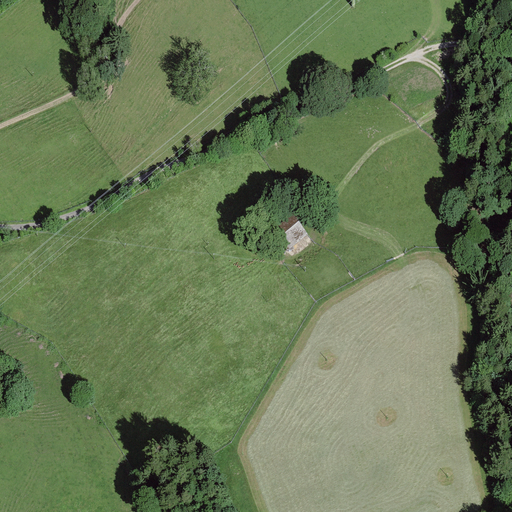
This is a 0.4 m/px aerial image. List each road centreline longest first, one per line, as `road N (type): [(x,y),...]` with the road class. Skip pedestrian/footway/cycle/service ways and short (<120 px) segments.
road 1 (track): [(0,226),(97,210),(438,43),(489,50),(511,68)]
road 2 (track): [(407,54),(441,74),(444,94),(424,117),(379,140),(322,215)]
